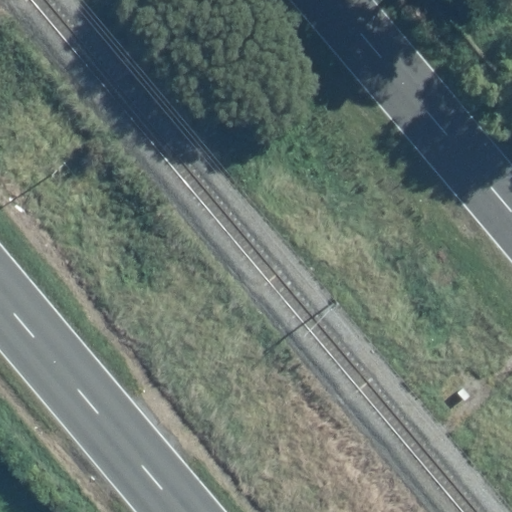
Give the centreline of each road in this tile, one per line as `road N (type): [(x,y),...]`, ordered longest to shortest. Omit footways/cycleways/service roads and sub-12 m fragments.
road 1 (secondary): [(0,277),(197,511)]
road 2 (tertiary): [(335,0),(511,209)]
